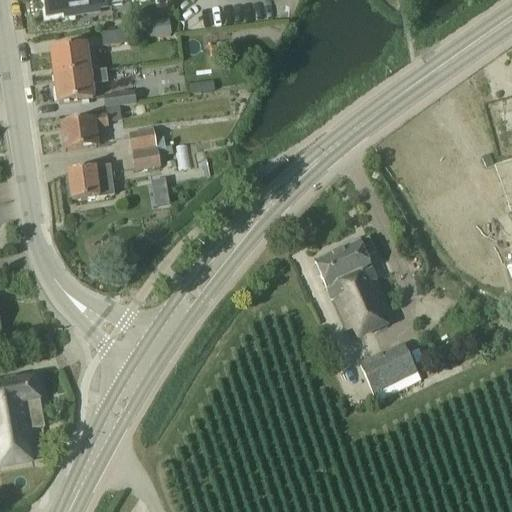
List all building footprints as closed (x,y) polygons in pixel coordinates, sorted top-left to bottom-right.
[(43,0),(46,18),(64,15),(64,19),(99,14),(98,10),(106,9),(104,0),(43,0)] [(169,23),(145,26),(147,42),(171,39),(169,23)] [(103,49),(131,45),(129,31),(101,35),(103,49)] [(55,80),(89,75),(85,48),(51,53),(55,80)] [(89,75),(55,80),(59,106),(93,102),(91,87),(106,85),(106,84),(104,73),(99,73),(89,75)] [(134,95),(133,95),(104,98),(105,110),(136,107),(134,95)] [(97,148),(94,131),(108,129),(106,117),(90,119),(90,122),(61,126),(65,153),(97,148)] [(153,133),(129,136),(132,155),(165,150),(164,141),(154,142),(153,133)] [(171,149),(165,150),(132,155),(135,174),(161,171),(159,159),(172,157),(171,149)] [(72,203),(112,198),(109,169),(68,174),(72,203)] [(368,242),(360,245),(359,244),(355,246),(354,244),(343,249),(344,251),(338,254),(367,323),(390,313),(377,284),(366,260),(375,256),(368,242)] [(367,323),(338,254),(314,264),(345,333),(367,323)] [(511,337),(511,321),(508,316),(499,322),(509,339),(511,337)] [(394,387),(374,397),(377,405),(421,383),(403,346),(381,357),(394,387)] [(359,368),(374,397),(394,387),(381,357),(359,368)] [(37,431),(43,429),(38,401),(39,401),(35,379),(0,385),(0,451),(39,445),(37,431)]
